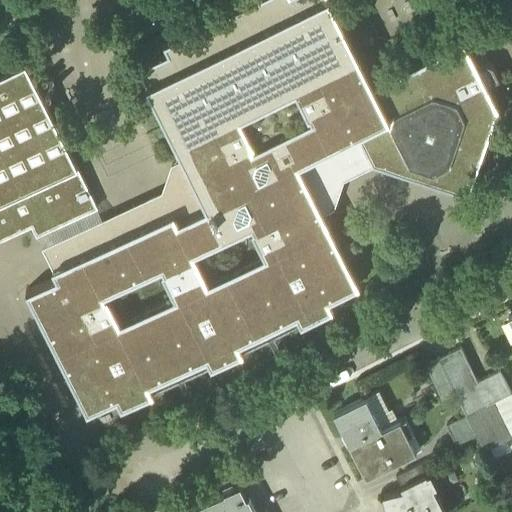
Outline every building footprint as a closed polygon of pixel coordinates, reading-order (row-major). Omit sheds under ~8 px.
[(178,150),(179,149),(242,116),(297,89),(361,59),(362,59),(359,54),(349,34),(346,29),(347,29),(344,24),(331,0),(253,0),(253,1),(228,14),(228,13),(223,15),(223,16),(198,29),(198,28),(193,30),(193,31),(168,44),(168,43),(164,45),(165,49),(166,48),(168,52),(167,52),(168,53),(167,54),(167,55),(142,67),(142,66),(138,68),(140,72),(147,84),(146,85),(146,86),(148,90),(149,89),(162,114),(161,115),(163,120),(164,119),(170,131),(175,141),(177,145),(176,145),(178,150)] [(376,84),(375,85),(377,89),(376,89),(389,114),(391,118),(300,164),(313,168),(335,157),(341,154),(343,148),(343,147),(361,139),(372,160),(371,161),(372,164),(376,165),(376,164),(393,170),(393,171),(398,172),(399,171),(416,177),(416,178),(421,180),(421,179),(438,185),(438,186),(443,187),(444,187),(461,192),(461,193),(464,194),(467,193),(467,192),(470,190),(476,174),(477,175),(478,169),(483,152),(484,152),(486,147),(485,147),(491,129),(492,130),(494,124),(493,124),(498,108),(495,103),(496,103),(494,99),(494,100),(488,87),(500,81),(493,68),(487,65),(479,69),(466,44),(467,44),(465,40),(461,42),(461,43),(436,55),(436,54),(431,57),(431,58),(406,70),(406,69),(401,72),(401,73),(376,85),(376,84)] [(43,329),(56,355),(120,325),(106,296),(161,268),(175,297),(209,281),(195,252),(251,224),(265,252),(328,219),(324,211),(315,194),(316,194),(315,191),(312,189),(311,190),(294,184),(293,183),(300,164),(391,118),(389,114),(376,89),(377,89),(375,85),(374,84),(361,59),(297,89),(311,117),(256,145),(242,116),(179,149),(183,158),(192,175),(191,175),(192,178),(196,179),(196,178),(213,184),(213,185),(214,185),(208,205),(197,201),(176,211),(175,217),(177,222),(170,226),(167,221),(161,219),(66,266),(64,272),(67,277),(59,281),(58,279),(56,280),(55,280),(56,281),(55,281),(55,282),(30,295),(29,294),(26,296),(27,300),(28,299),(41,325),(40,325),(42,330),(43,329)] [(0,245),(32,230),(37,240),(98,209),(78,170),(26,65),(0,77),(0,245)] [(315,194),(324,211),(335,205),(345,176),(372,164),(371,161),(372,160),(361,139),(343,147),(343,148),(341,154),(335,157),(313,168),(300,164),(293,183),(294,184),(311,190),(312,189),(315,191),(316,194),(315,194)] [(103,221),(98,209),(37,240),(56,280),(58,279),(59,281),(67,277),(64,272),(66,266),(161,219),(167,221),(170,226),(177,222),(175,217),(176,211),(197,201),(208,205),(214,185),(213,185),(213,184),(196,178),(196,179),(192,178),(191,175),(192,175),(183,158),(172,163),(163,191),(103,221)] [(329,219),(328,219),(265,252),(209,281),(175,297),(120,325),(56,355),(55,355),(57,360),(58,360),(71,385),(70,385),(72,390),(73,390),(86,415),(85,415),(87,419),(91,417),(90,416),(116,404),(116,405),(117,404),(117,405),(118,405),(122,412),(334,306),(330,299),(331,299),(331,298),(332,298),(331,297),(356,284),(357,285),(361,283),(359,279),(358,280),(345,254),(346,254),(344,249),(343,249),(330,224),(331,224),(329,219)] [(462,347),(439,359),(450,382),(456,393),(467,416),(495,402),(511,394),(500,371),(479,382),(462,347)] [(438,388),(450,382),(439,359),(427,365),(438,388)] [(380,389),(367,395),(384,428),(399,421),(393,408),(390,409),(380,389)] [(495,402),(511,436),(511,393),(511,394),(495,402)] [(335,412),(351,444),(384,428),(367,395),(335,412)] [(511,438),(511,436),(495,402),(467,416),(477,436),(485,452),(511,438)] [(447,426),(457,446),(477,436),(467,416),(447,426)] [(399,421),(384,428),(351,444),(367,476),(417,452),(401,420),(399,421)] [(396,476),(401,486),(426,473),(421,463),(396,476)] [(445,511),(433,486),(428,489),(422,478),(427,475),(426,473),(401,486),(403,489),(383,494),(388,511),(445,511)] [(428,489),(433,486),(427,475),(422,478),(428,489)] [(255,511),(249,498),(247,499),(241,486),(225,494),(226,497),(195,511),(255,511)]
